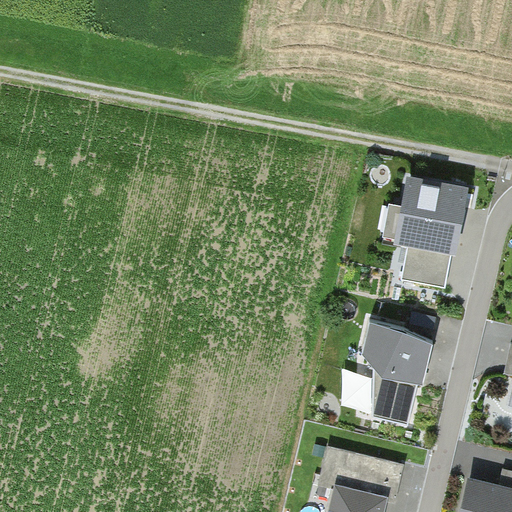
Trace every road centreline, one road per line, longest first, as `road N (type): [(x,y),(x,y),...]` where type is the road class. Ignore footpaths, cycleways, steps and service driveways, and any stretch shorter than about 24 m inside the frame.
road 1 (track): [(0,72),(511,168)]
road 2 (residential): [(511,205),(502,214),(432,511)]
